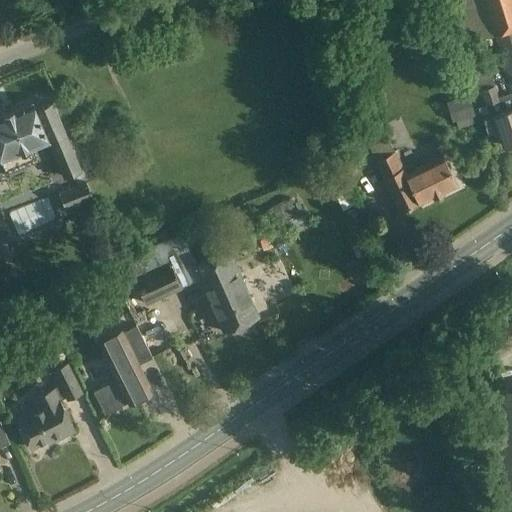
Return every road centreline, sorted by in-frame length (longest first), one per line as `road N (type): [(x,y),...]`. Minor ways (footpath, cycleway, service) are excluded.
road 1 (secondary): [(95,511),(234,425),(511,229)]
road 2 (residential): [(0,62),(155,0)]
